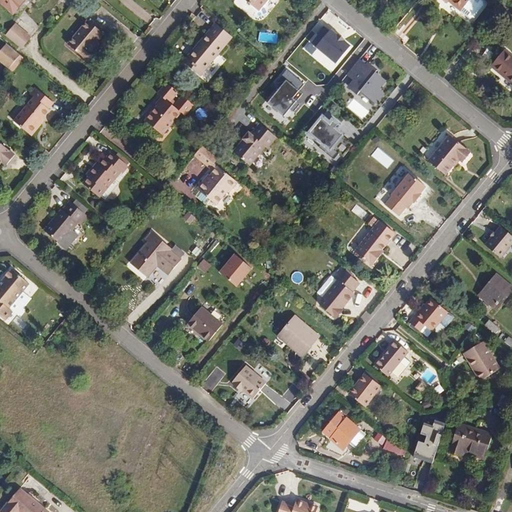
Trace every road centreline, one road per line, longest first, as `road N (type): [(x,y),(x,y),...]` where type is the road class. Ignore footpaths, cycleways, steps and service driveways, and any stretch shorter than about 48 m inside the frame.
road 1 (residential): [(267,451),(511,156)]
road 2 (residential): [(0,233),(267,451)]
road 3 (residential): [(0,229),(189,0)]
road 4 (residential): [(333,0),(511,148)]
road 5 (residential): [(443,511),(267,451)]
